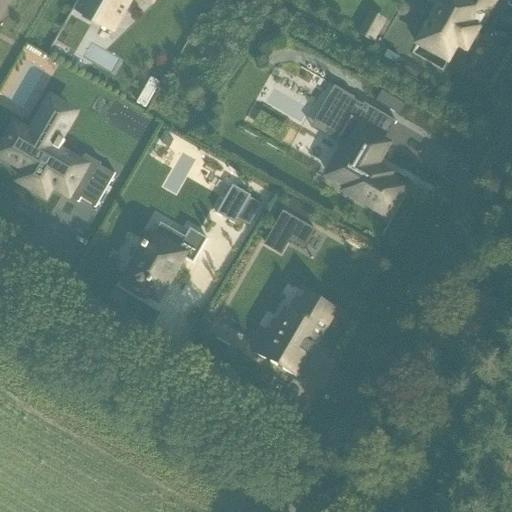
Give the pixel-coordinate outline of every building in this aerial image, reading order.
[(83,0),(82,4),(80,7),(93,15),(96,16),(95,18),(93,21),(112,32),(126,7),(124,5),(123,5),(125,1),(125,0),(146,0),(148,1),(148,0),(83,0)] [(416,46),(418,47),(433,56),(436,57),(438,54),(448,60),(449,61),(457,48),(458,48),(465,53),(478,30),(477,29),(486,13),(483,11),(489,0),(442,0),(437,9),(438,9),(427,28),(425,26),(423,30),(425,31),(416,46)] [(378,30),(366,23),(359,35),(371,42),(378,30)] [(159,84),(151,79),(136,104),(145,109),(159,84)] [(329,98),(320,115),(321,116),(323,114),(332,119),(331,121),(332,122),(334,120),(337,122),(329,135),(342,143),(340,146),(342,147),(343,146),(349,150),(347,153),(343,151),(341,154),(342,155),(340,159),(338,158),(337,160),(339,161),(334,168),(333,168),(332,170),(333,170),(328,178),(347,189),(344,193),(346,194),(349,190),(365,199),(362,204),(386,217),(402,191),(385,181),(388,177),(384,175),(382,174),(382,173),(379,171),(378,172),(373,169),(375,165),(376,165),(377,163),(376,163),(380,156),(381,157),(382,155),(381,154),(383,150),(384,151),(386,147),(383,145),(384,143),(396,123),(364,104),(363,106),(353,100),(354,99),(334,87),(328,97),(329,98)] [(15,126),(0,152),(0,157),(7,162),(7,163),(8,164),(9,163),(11,164),(10,166),(12,166),(34,178),(31,184),(46,192),(49,187),(56,191),(57,190),(63,194),(64,192),(76,199),(78,200),(77,203),(78,204),(81,200),(94,207),(93,208),(95,209),(115,175),(113,174),(113,175),(99,167),(101,165),(99,164),(67,145),(63,143),(59,141),(67,127),(45,114),(43,113),(30,135),(15,126)] [(166,138),(161,146),(169,150),(173,142),(166,138)] [(232,187),(216,215),(234,225),(250,197),(232,187)] [(283,214),(264,246),(280,255),(289,241),(303,249),(314,230),(300,222),(299,223),(283,214)] [(144,251),(126,283),(129,284),(127,288),(144,298),(144,297),(146,294),(147,295),(157,301),(157,300),(181,258),(182,258),(193,265),(207,240),(190,230),(177,253),(152,238),(151,238),(146,247),(144,245),(142,250),(144,251)] [(256,349),(253,355),(254,355),(255,356),(255,355),(295,378),(308,356),(309,357),(314,347),(313,347),(334,311),(308,296),(296,317),(288,313),(275,335),(269,332),(269,331),(268,331),(268,330),(267,330),(264,335),(265,336),(257,350),(256,349)]
